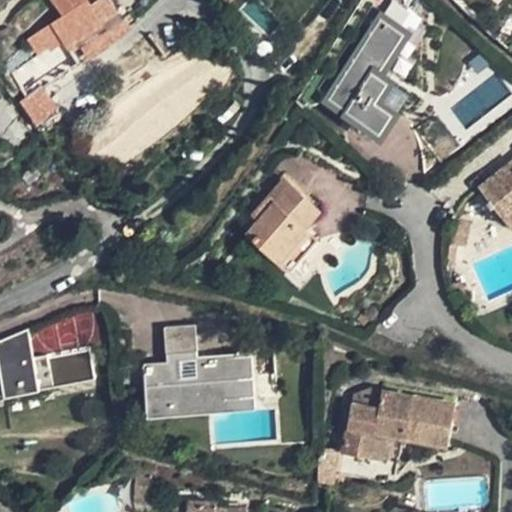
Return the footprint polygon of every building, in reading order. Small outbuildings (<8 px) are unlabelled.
[(62,41),(71,53),(122,18),(110,0),(48,0),(54,6),(61,0),(84,0),(85,1),(27,40),(36,53),(45,46),(48,50),(62,41)] [(330,98),(380,130),(392,112),(375,101),(388,82),(376,75),(403,34),(380,19),(330,98)] [(57,108),(41,86),(19,102),(37,125),(57,108)] [(511,161),(479,186),(505,219),(511,213),(511,161)] [(304,228),(319,209),(284,177),(245,221),(252,227),(248,232),(283,263),(310,233),(304,228)] [(320,242),(310,233),(283,263),(294,272),(320,242)] [(201,404),(201,400),(247,396),(244,355),(198,358),(194,326),(164,328),(167,363),(147,365),(150,404),(170,403),(170,406),(201,404)] [(0,348),(30,342),(28,329),(0,341),(0,348)] [(30,342),(0,348),(0,364),(34,358),(30,342)] [(95,379),(89,347),(34,358),(0,364),(0,376),(1,377),(4,391),(5,397),(95,379)] [(382,390),(373,389),(352,396),(351,404),(379,408),(382,390)] [(351,404),(343,452),(398,461),(402,437),(449,445),(453,422),(456,403),(382,390),(379,408),(351,404)] [(338,449),(317,446),(317,481),(333,483),(338,449)] [(156,472),(135,471),(134,506),(154,506),(156,472)] [(187,502),(187,508),(172,508),(171,511),(247,511),(248,509),(216,509),(216,503),(187,502)]
